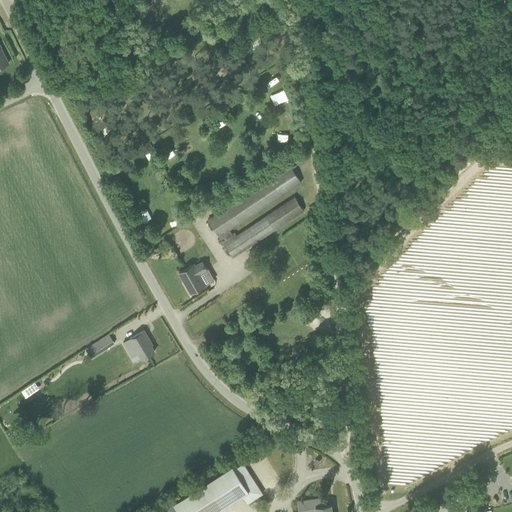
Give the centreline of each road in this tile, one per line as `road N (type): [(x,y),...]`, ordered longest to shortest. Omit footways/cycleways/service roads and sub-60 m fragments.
road 1 (unclassified): [(354,495),(340,456),(256,414),(211,378),(45,82)]
road 2 (track): [(340,304),(301,0)]
road 3 (track): [(340,304),(511,121)]
road 4 (track): [(347,468),(340,304)]
road 5 (unclassified): [(392,505),(511,438)]
